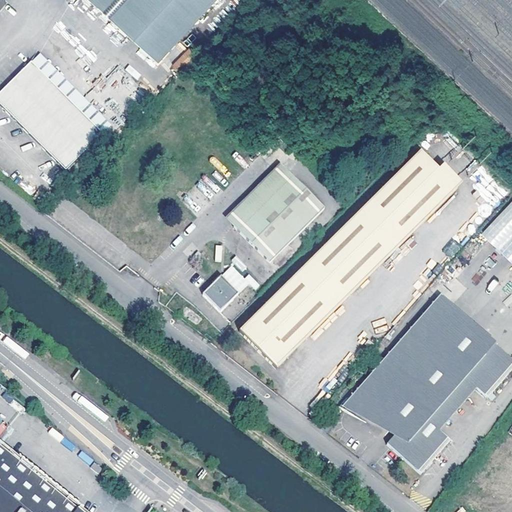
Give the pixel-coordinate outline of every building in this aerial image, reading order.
[(207,0),(93,0),(157,57),(207,0)] [(187,48),(171,67),(178,73),(194,54),(187,48)] [(31,65),(71,104),(78,98),(37,58),(31,65)] [(78,98),(71,104),(31,65),(0,95),(0,105),(7,112),(65,171),(108,127),(78,98)] [(453,185),(417,149),(240,331),(277,367),(289,355),(453,185)] [(230,228),(284,173),(276,165),(222,220),(230,228)] [(284,173),(230,228),(267,264),(321,208),(284,173)] [(511,201),(481,234),(511,263),(511,201)] [(452,258),(461,247),(451,239),(442,250),(452,258)] [(207,289),(219,277),(217,274),(205,287),(207,289)] [(219,313),(238,294),(219,277),(207,289),(200,296),(219,313)] [(396,417),(406,426),(397,437),(387,448),(421,475),(451,440),(439,430),(475,387),(487,396),(511,366),(511,358),(481,333),(471,344),(462,336),(471,325),(435,296),(342,408),(386,429),(396,417)] [(471,344),(481,333),(471,325),(462,336),(471,344)] [(217,331),(214,327),(208,333),(212,336),(217,331)] [(318,426),(321,422),(314,416),(311,420),(311,421),(318,426)] [(397,437),(406,426),(396,417),(386,429),(397,437)] [(0,511),(83,511),(0,445),(0,511)] [(85,462),(88,457),(81,451),(77,456),(85,462)]
